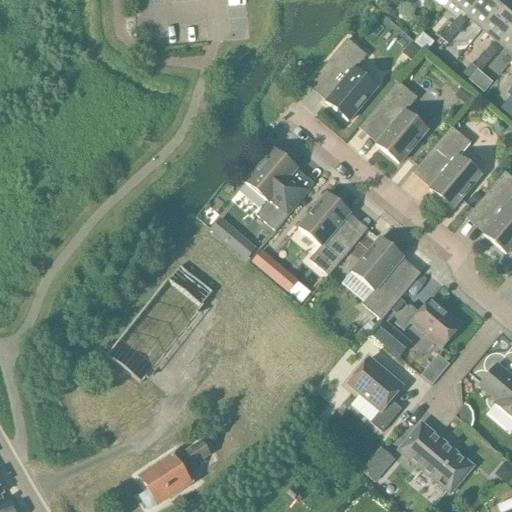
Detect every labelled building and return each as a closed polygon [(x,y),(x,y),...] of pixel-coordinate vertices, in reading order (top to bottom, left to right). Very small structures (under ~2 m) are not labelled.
[(466,16),(480,0),(451,0),(449,2),(463,13),(450,28),(457,34),(470,19),(466,16)] [(480,0),(466,16),(470,19),(483,30),(508,0),(480,0)] [(499,44),(511,29),(511,2),(509,0),(508,0),(483,30),(496,41),(483,56),(490,62),(503,47),(499,44)] [(457,34),(450,28),(440,40),(447,45),(457,34)] [(511,29),(499,44),(503,47),(511,54),(511,29)] [(366,57),(362,54),(347,41),(313,81),(332,97),(325,104),(348,124),(377,89),(355,71),(366,57)] [(410,43),(401,55),(411,63),(421,52),(410,43)] [(490,62),(483,56),(474,67),(481,73),(490,62)] [(484,76),(475,87),(484,95),(493,84),(484,76)] [(398,84),(377,109),(364,124),(382,139),(376,147),(399,166),(428,132),(406,113),(417,100),(398,84)] [(476,98),(463,87),(455,98),(467,108),(476,98)] [(33,103),(23,92),(12,101),(23,112),(33,103)] [(511,101),(510,99),(502,109),(511,117),(511,101)] [(451,129),(430,154),(417,169),(436,184),(429,192),(452,211),(481,177),(459,158),(470,145),(451,129)] [(274,151),(261,166),(245,185),(267,204),(256,217),(275,233),(309,193),(291,178),(297,170),(274,151)] [(31,180),(25,171),(15,179),(22,188),(31,180)] [(506,256),(511,248),(511,179),(505,174),(482,200),(474,210),(471,214),(489,229),(483,237),(506,256)] [(475,194),(467,204),(474,210),(482,200),(475,194)] [(327,195),(314,211),(298,230),(320,248),(309,262),(328,278),(349,253),(362,238),(344,222),(350,215),(327,195)] [(218,221),(209,231),(237,254),(246,244),(218,221)] [(380,240),(367,255),(351,275),(373,293),(362,306),(381,323),(415,282),(397,267),(403,259),(380,240)] [(362,243),(356,251),(362,256),(368,248),(362,243)] [(247,263),(257,252),(246,244),(237,254),(247,263)] [(261,252),(250,264),(287,295),(298,283),(261,252)] [(157,296),(108,359),(136,381),(158,354),(163,357),(171,346),(170,345),(201,306),(172,283),(160,299),(157,296)] [(411,324),(427,337),(442,350),(461,328),(430,302),(419,314),(410,307),(397,322),(394,325),(404,333),(411,324)] [(386,323),(374,337),(400,359),(412,345),(386,323)] [(437,356),(420,378),(432,387),(449,366),(437,356)] [(347,386),(380,413),(370,425),(382,435),(401,411),(391,402),(402,389),(369,361),(347,386)] [(511,421),(511,380),(496,367),(479,387),(497,402),(494,406),(511,421)] [(466,407),(458,416),(459,422),(470,431),(471,431),(473,422),(472,414),(468,408),(466,407)] [(398,453),(434,484),(450,496),(473,469),(454,452),(453,452),(452,452),(450,453),(445,449),(445,446),(445,445),(421,425),(398,453)] [(139,479),(148,493),(140,499),(148,511),(156,506),(157,507),(174,496),(191,485),(184,474),(210,457),(200,443),(183,454),(184,456),(176,461),(173,456),(156,468),(139,479)] [(381,449),(360,473),(374,485),(395,461),(381,449)] [(511,470),(505,465),(495,476),(506,487),(511,479),(511,470)] [(0,511),(11,511),(7,504),(5,505),(3,501),(0,502),(0,511)]
